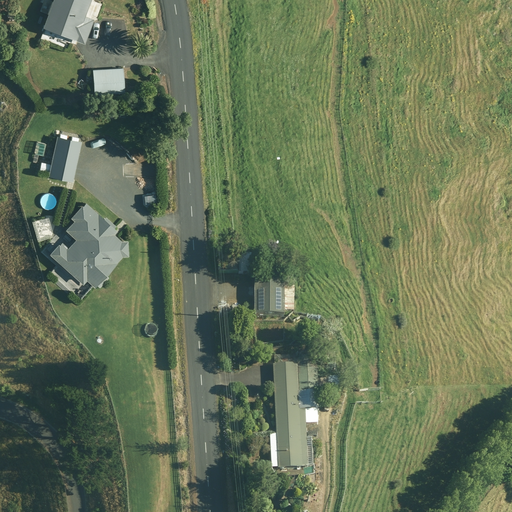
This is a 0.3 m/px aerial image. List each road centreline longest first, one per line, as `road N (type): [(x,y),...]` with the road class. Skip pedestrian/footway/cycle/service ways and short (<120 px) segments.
road 1 (unclassified): [(214,511),(173,0)]
road 2 (unknown): [(61,511),(50,450),(27,422),(0,411)]
